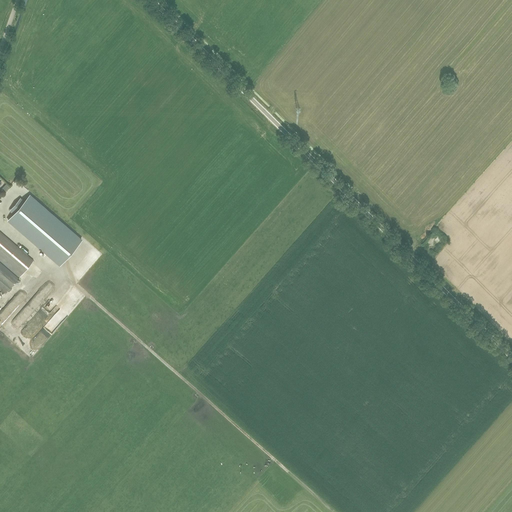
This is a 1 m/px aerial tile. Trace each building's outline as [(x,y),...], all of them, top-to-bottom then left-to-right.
[(13,213),(13,214),(8,220),(60,265),(81,240),(30,195),(24,201),(23,201),(22,201),(21,201),(20,201),(19,202),(18,202),(17,203),(16,203),(16,204),(15,204),(15,205),(14,206),(13,207),(13,208),(13,209),(13,210),(13,211),(13,212),(13,213)] [(0,288),(5,293),(10,287),(18,278),(33,261),(0,231),(0,288)] [(46,289),(41,293),(46,298),(50,294),(46,289)] [(43,311),(48,316),(54,310),(48,305),(43,311)] [(10,318),(14,314),(9,309),(5,313),(10,318)]
